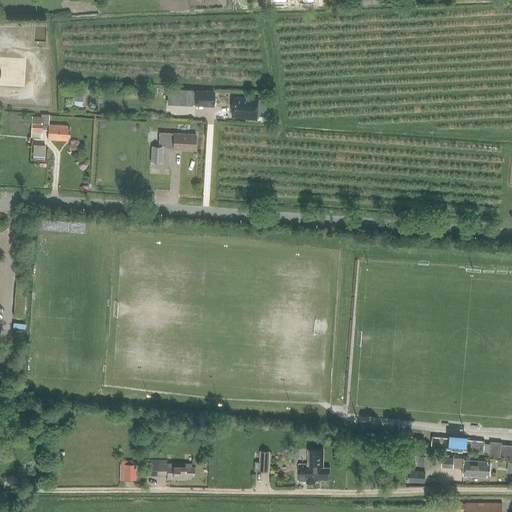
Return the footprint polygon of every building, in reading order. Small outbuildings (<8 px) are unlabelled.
[(214,92),(196,91),(195,105),(213,106),(214,92)] [(246,108),(243,98),(236,98),(236,99),(234,98),(234,100),(233,101),(232,108),(233,109),(233,116),(247,117),(247,119),(257,120),(258,100),(246,108)] [(69,138),(70,129),(67,129),(67,126),(49,125),(49,115),(41,115),(41,118),(32,117),(31,137),(42,138),(42,126),(48,127),(48,140),(66,141),(67,138),(69,138)] [(173,148),(173,149),(195,151),(196,135),(174,134),(173,135),(165,135),(164,147),(173,148)] [(35,144),(35,158),(47,158),(47,144),(35,144)] [(163,147),(151,146),(151,162),(162,163),(163,147)] [(24,318),(26,287),(16,286),(14,317),(24,318)] [(432,443),(431,448),(452,450),(452,451),(462,452),(462,451),(484,453),(485,442),(432,437),(432,443)] [(502,443),(491,442),(489,456),(500,457),(500,456),(511,457),(511,445),(502,445),(502,443)] [(381,448),(375,457),(382,461),(387,453),(381,448)] [(270,451),(261,450),(260,462),(260,471),(269,471),(270,451)] [(330,480),(330,468),(323,468),(324,450),(308,450),(308,464),(299,464),(299,481),(307,481),(307,483),(315,483),(315,481),(317,481),(318,480),(330,480)] [(427,457),(419,456),(418,466),(426,467),(427,457)] [(442,467),(462,468),(463,458),(442,457),(442,467)] [(168,460),(159,460),(149,459),(148,473),(159,473),(167,473),(167,480),(185,481),(185,480),(191,480),(191,477),(194,477),(194,467),(191,467),(192,464),(168,463),(168,460)] [(487,474),(490,474),(490,466),(487,466),(488,462),(464,461),(463,476),(487,478),(487,474)] [(136,464),(124,464),(124,480),(136,480),(136,464)] [(410,469),(409,480),(424,481),(425,470),(410,469)] [(502,511),(502,503),(466,503),(466,504),(458,504),(458,511),(466,511),(502,511)]
